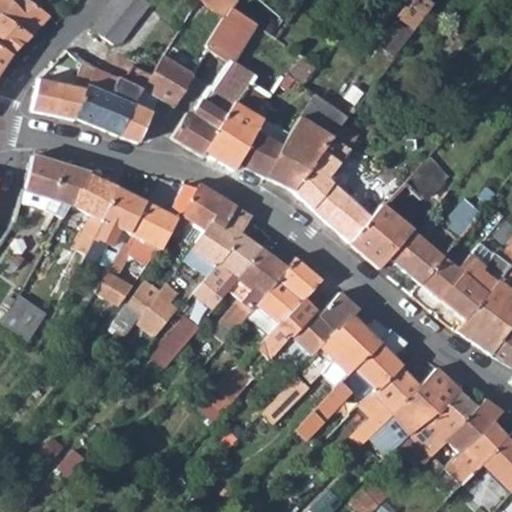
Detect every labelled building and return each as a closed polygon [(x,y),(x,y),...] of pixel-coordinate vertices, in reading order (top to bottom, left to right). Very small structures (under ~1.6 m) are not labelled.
[(0,0),(0,22),(27,40),(47,18),(25,0),(15,0),(12,4),(7,0),(0,0)] [(136,0),(116,0),(91,33),(116,52),(149,8),(136,0)] [(190,0),(197,4),(212,15),(223,21),(228,11),(231,6),(221,0),(190,0)] [(422,0),(415,0),(399,21),(413,32),(426,15),(431,8),(422,0)] [(252,27),(228,11),(223,21),(205,53),(216,59),(219,53),(229,50),(235,54),(252,27)] [(0,22),(0,51),(9,58),(27,40),(0,22)] [(448,34),(438,47),(453,60),(463,48),(448,34)] [(219,53),(216,59),(228,65),(235,54),(229,50),(219,53)] [(0,72),(9,58),(0,51),(0,72)] [(66,54),(41,77),(60,82),(66,69),(74,59),(66,54)] [(128,115),(118,140),(136,145),(158,101),(171,109),(191,80),(160,61),(147,80),(137,95),(128,115)] [(63,91),(56,119),(75,123),(75,122),(92,72),(80,64),(69,92),(63,91)] [(189,117),(184,114),(170,140),(202,160),(204,157),(233,109),(243,91),(249,80),(228,65),(210,90),(207,89),(189,117)] [(92,72),(75,122),(118,140),(128,115),(137,95),(147,80),(129,70),(121,86),(92,72)] [(35,84),(31,114),(56,119),(63,91),(35,84)] [(311,98),(296,124),(330,144),(343,127),(345,123),(317,102),(311,98)] [(233,109),(204,157),(231,174),(235,169),(263,181),(280,153),(252,138),(258,127),(233,109)] [(280,153),(263,181),(292,195),(330,144),(296,124),(280,153)] [(330,144),(292,195),(325,226),(355,186),(350,182),(339,195),(324,184),(347,154),(346,152),(358,136),(343,127),(330,144)] [(352,164),(364,175),(381,153),(367,144),(352,164)] [(30,161),(21,192),(68,205),(80,175),(65,171),(30,161)] [(400,184),(349,248),(378,271),(387,260),(408,232),(397,223),(432,186),(413,169),(400,184)] [(84,254),(114,190),(80,175),(68,205),(90,216),(74,249),(84,254)] [(355,186),(325,226),(349,248),(400,184),(390,176),(374,196),(359,182),(355,186)] [(145,267),(155,252),(158,254),(168,233),(179,216),(194,190),(182,185),(166,213),(142,202),(127,232),(118,250),(94,292),(113,303),(123,284),(115,279),(124,262),(134,259),(145,267)] [(194,190),(179,216),(188,222),(195,227),(215,197),(197,185),(194,190)] [(114,190),(84,254),(77,268),(91,274),(106,243),(111,246),(120,229),(127,232),(142,202),(114,190)] [(477,200),(485,207),(494,196),(486,190),(477,200)] [(215,197),(195,227),(203,232),(208,225),(219,232),(234,208),(215,197)] [(408,232),(387,260),(419,285),(441,259),(477,216),(460,203),(445,222),(450,227),(444,235),(441,233),(429,248),(410,233),(408,232)] [(203,232),(188,252),(210,269),(214,265),(238,235),(249,218),(234,208),(219,232),(208,225),(203,232)] [(179,216),(168,233),(177,239),(188,222),(179,216)] [(120,229),(111,246),(118,250),(127,232),(120,229)] [(210,269),(187,298),(210,315),(221,302),(236,283),(260,250),(238,235),(214,265),(210,269)] [(441,259),(419,285),(464,320),(494,283),(511,260),(511,241),(495,262),(490,257),(476,246),(455,271),(441,259)] [(260,250),(236,283),(259,300),(285,268),(260,250)] [(259,300),(254,307),(241,323),(266,337),(302,300),(320,282),(293,259),(285,268),(259,300)] [(464,320),(455,332),(472,343),(507,293),(494,283),(464,320)] [(123,284),(113,303),(118,305),(130,288),(123,284)] [(157,295),(137,321),(156,336),(177,310),(169,304),(176,293),(164,284),(157,295)] [(144,285),(123,313),(136,323),(137,321),(157,295),(151,290),(144,285)] [(511,296),(507,293),(472,343),(490,355),(511,323),(511,296)] [(266,337),(254,350),(268,361),(287,338),(308,358),(350,319),(358,311),(338,294),(317,316),(302,300),(266,337)] [(14,295),(0,323),(0,325),(26,342),(44,314),(14,295)] [(212,336),(223,345),(241,323),(254,307),(243,298),(212,336)] [(123,313),(113,328),(125,337),(136,323),(123,313)] [(329,363),(345,376),(352,370),(357,364),(358,365),(387,331),(374,321),(364,332),(350,319),(308,358),(305,362),(321,375),(329,363)] [(511,323),(490,355),(511,368),(511,323)] [(150,363),(161,373),(194,334),(183,324),(175,332),(156,354),(150,363)] [(357,364),(352,370),(376,392),(399,367),(390,359),(404,344),(387,331),(358,365),(357,364)] [(373,396),(371,393),(357,406),(368,419),(350,436),(359,446),(391,416),(418,387),(399,367),(376,392),(373,396)] [(459,392),(434,368),(418,387),(391,416),(407,437),(432,412),(434,414),(457,393),(459,392)] [(195,408),(213,423),(252,379),(239,369),(234,374),(230,371),(195,408)] [(306,389),(294,376),(260,414),(271,425),(306,389)] [(339,383),(293,431),(304,441),(350,392),(339,383)] [(407,437),(399,447),(420,468),(431,457),(445,443),(476,410),(457,393),(434,414),(432,412),(407,437)] [(476,410),(445,443),(458,454),(491,424),(500,413),(483,400),(476,410)] [(458,454),(443,469),(461,487),(481,466),(504,438),(491,424),(458,454)] [(511,444),(504,438),(481,466),(509,493),(511,489),(511,444)] [(375,480),(350,504),(359,511),(371,511),(390,494),(375,480)] [(511,489),(509,493),(501,500),(511,509),(511,489)] [(328,490),(308,510),(310,511),(332,511),(341,503),(328,490)]
